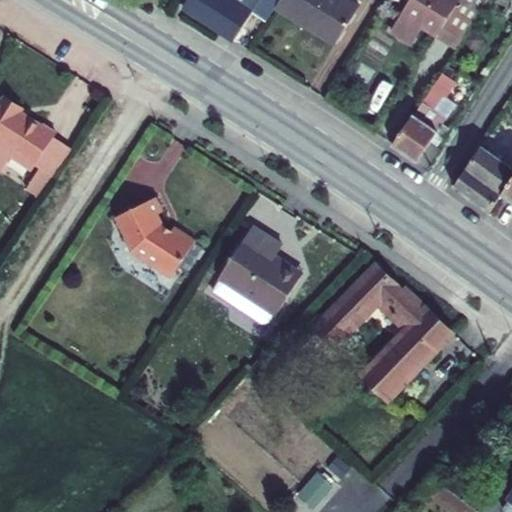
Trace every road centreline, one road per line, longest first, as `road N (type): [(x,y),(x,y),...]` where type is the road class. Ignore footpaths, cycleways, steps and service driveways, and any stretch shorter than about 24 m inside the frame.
road 1 (secondary): [(46,0),(403,227)]
road 2 (secondary): [(418,207),(98,0)]
road 3 (track): [(178,49),(6,311)]
road 4 (residential): [(418,207),(511,61)]
road 5 (secondary): [(403,227),(511,305)]
